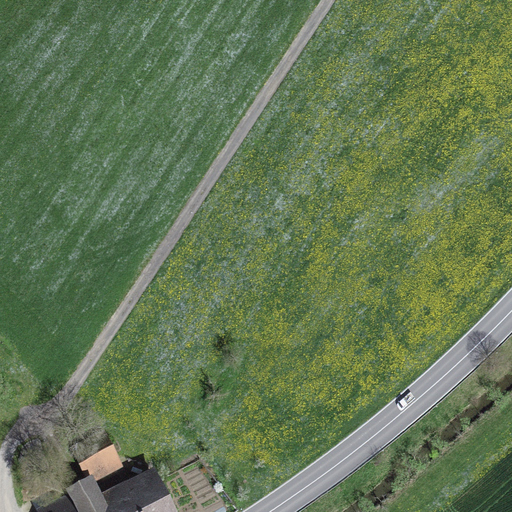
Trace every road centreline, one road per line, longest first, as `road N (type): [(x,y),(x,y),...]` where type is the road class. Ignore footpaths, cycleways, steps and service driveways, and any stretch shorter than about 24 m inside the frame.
road 1 (track): [(54,414),(330,0)]
road 2 (secondary): [(511,310),(398,417),(269,511)]
